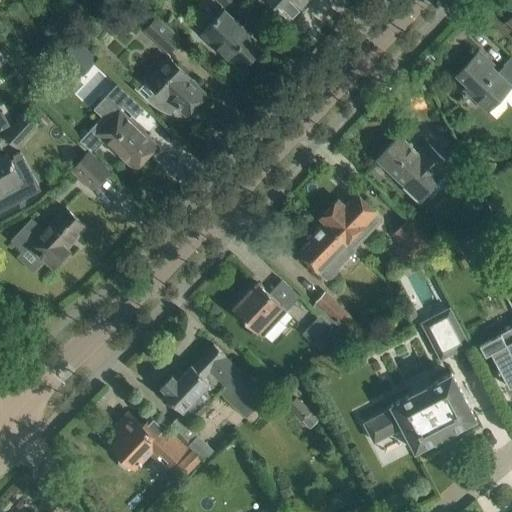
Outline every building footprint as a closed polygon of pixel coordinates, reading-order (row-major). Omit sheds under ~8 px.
[(271,0),(277,6),(276,6),(282,12),(283,11),(289,17),(305,0),(271,0)] [(262,46),(224,10),(202,34),(240,69),(262,46)] [(155,17),(144,29),(169,53),(181,40),(155,17)] [(74,39),(57,57),(79,78),(96,60),(74,39)] [(511,88),(511,55),(503,64),(504,65),(497,73),(491,67),(493,65),(479,51),(456,74),(465,83),(462,88),(463,98),(473,97),(488,111),(510,87),(511,88)] [(164,59),(144,80),(146,81),(155,89),(146,99),(148,101),(155,107),(159,109),(163,111),(170,114),(177,107),(186,115),(206,94),(191,80),(188,77),(188,76),(168,60),(167,61),(164,59)] [(119,84),(106,97),(119,109),(123,105),(135,117),(144,108),(119,84)] [(157,145),(143,132),(119,109),(97,133),(135,169),(157,145)] [(17,146),(45,116),(37,110),(32,115),(26,110),(4,135),(17,146)] [(0,130),(10,125),(2,111),(0,112),(0,130)] [(399,136),(377,159),(405,186),(403,188),(419,204),(442,179),(439,176),(450,165),(428,144),(418,154),(399,136)] [(109,170),(88,150),(71,169),(92,188),(109,170)] [(0,158),(0,211),(26,198),(19,184),(22,182),(7,154),(0,158)] [(462,167),(451,175),(462,191),(473,183),(462,167)] [(345,206),(338,199),(320,217),(320,218),(324,222),(354,249),(382,220),(374,213),(376,212),(357,194),(345,206)] [(86,226),(71,213),(65,207),(43,230),(30,245),(53,267),(69,250),(66,247),(86,226)] [(409,216),(393,233),(403,243),(396,250),(410,264),(433,239),(409,216)] [(354,249),(324,222),(313,234),(316,237),(299,254),(317,273),(318,272),(326,280),(328,278),(329,278),(333,277),(338,272),(338,267),(355,250),(354,249)] [(258,283),(233,309),(248,323),(257,331),(263,337),(279,319),(287,311),(281,305),(282,305),(273,296),(269,293),(258,283)] [(338,333),(338,332),(352,318),(325,292),(312,306),(320,314),(338,333)] [(440,360),(470,344),(450,306),(420,322),(440,360)] [(321,316),(312,324),(329,341),(338,333),(321,316)] [(486,343),(481,345),(486,357),(492,354),(495,360),(500,370),(509,387),(511,385),(511,326),(499,333),(494,335),(496,338),(486,343)] [(172,374),(160,387),(165,392),(164,393),(172,401),(182,411),(191,419),(191,418),(193,417),(195,419),(220,391),(235,405),(242,397),(253,408),(265,395),(248,378),(224,355),(225,355),(214,344),(192,366),(191,364),(177,379),(172,374)] [(452,371),(389,405),(391,407),(363,422),(374,444),(403,428),(416,453),(478,419),(452,371)] [(296,398),(285,408),(301,424),(302,423),(309,431),(319,422),(296,398)] [(118,438),(111,445),(121,455),(118,460),(126,469),(132,466),(134,467),(146,455),(162,471),(171,463),(185,448),(166,429),(151,415),(142,425),(132,416),(121,427),(124,430),(119,435),(120,435),(118,438)] [(187,445),(192,449),(170,472),(181,483),(204,460),(206,462),(216,450),(197,435),(187,445)]
